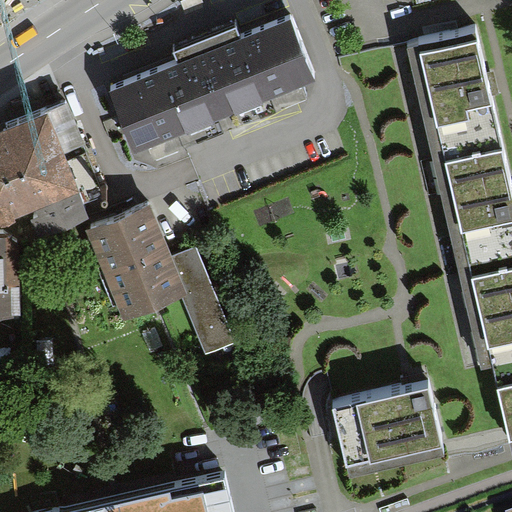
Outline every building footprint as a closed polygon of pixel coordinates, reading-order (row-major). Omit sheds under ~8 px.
[(288,7),(108,82),(136,149),(317,73),(288,7)] [(481,40),(416,52),(510,442),(511,441),(511,169),(498,111),(481,40)] [(46,100),(0,118),(0,202),(28,191),(40,219),(87,201),(46,100)] [(145,190),(80,217),(121,315),(149,304),(180,291),(203,346),(231,334),(190,236),(168,245),(145,190)] [(17,229),(0,228),(0,305),(18,305),(17,229)] [(406,383),(328,402),(342,468),(443,447),(426,378),(406,383)] [(231,511),(222,470),(32,511),(231,511)]
